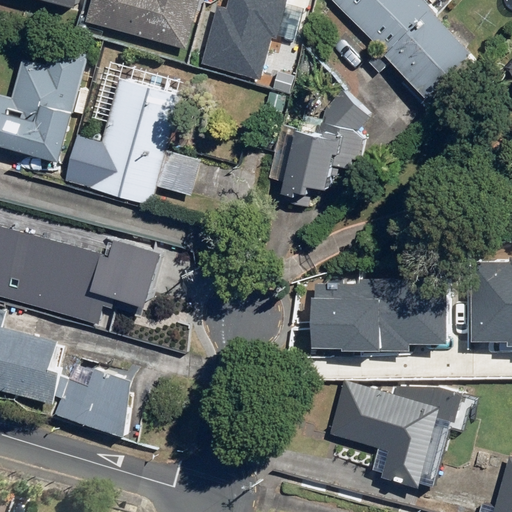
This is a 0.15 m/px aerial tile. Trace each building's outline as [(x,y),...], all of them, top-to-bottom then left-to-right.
[(48,0),(78,8),(80,0),(48,0)] [(189,51),(202,0),(96,0),(90,25),(189,51)] [(222,1),(207,55),(266,71),(278,30),(286,32),(294,0),(238,0),(237,5),(222,1)] [(476,54),(423,0),(334,0),(383,50),(371,63),(382,74),(395,62),(431,98),(476,54)] [(90,84),(83,82),(92,50),(63,42),(58,64),(24,56),(13,97),(0,94),(0,145),(63,162),(76,111),(83,113),(90,84)] [(170,152),(184,98),(122,82),(106,143),(79,136),(66,184),(155,208),(161,186),(195,195),(204,162),(170,152)] [(374,119),(345,93),(323,116),(333,125),(323,123),(321,132),(302,129),(288,197),(301,199),(301,195),(312,197),(314,189),(330,192),(337,157),(362,162),(368,132),(362,131),(374,119)] [(0,216),(0,287),(104,316),(110,296),(153,308),(170,246),(121,233),(117,248),(0,216)] [(511,251),(479,253),(481,331),(511,330),(511,251)] [(367,279),(321,279),(321,339),(421,338),(421,333),(456,333),(456,271),(367,271),(367,279)] [(0,392),(56,407),(68,362),(74,337),(11,320),(13,311),(0,307),(0,392)] [(128,436),(134,377),(71,359),(55,416),(128,436)] [(425,490),(435,441),(452,432),(464,425),(460,424),(467,394),(447,388),(402,387),(399,395),(348,382),(334,437),(393,452),(386,480),(425,490)] [(511,511),(511,455),(497,511),(511,511)]
